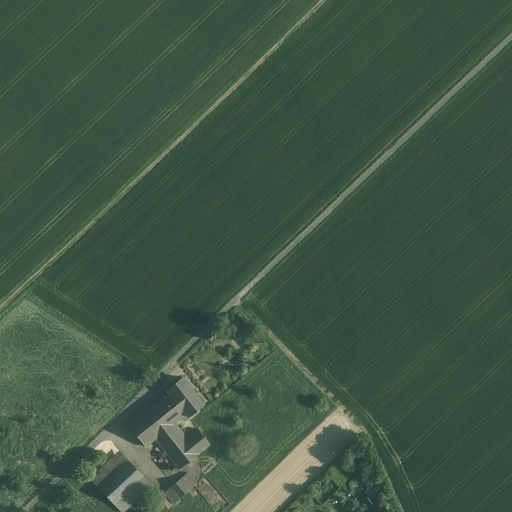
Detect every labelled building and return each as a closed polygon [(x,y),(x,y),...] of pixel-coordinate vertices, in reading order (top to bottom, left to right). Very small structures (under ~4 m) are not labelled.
[(183,378),(167,390),(168,392),(186,414),(187,416),(203,404),(183,378)] [(186,414),(168,392),(128,425),(145,447),(155,439),(174,423),(186,414)] [(185,438),(174,423),(155,439),(179,469),(198,454),(209,445),(197,429),(185,438)] [(119,451),(90,479),(122,511),(131,504),(151,485),(119,451)] [(187,473),(163,493),(173,504),(194,485),(196,484),(187,473)] [(373,497),(376,493),(370,487),(366,492),(373,497)] [(163,511),(170,506),(164,499),(154,507),(157,511),(163,511)]
